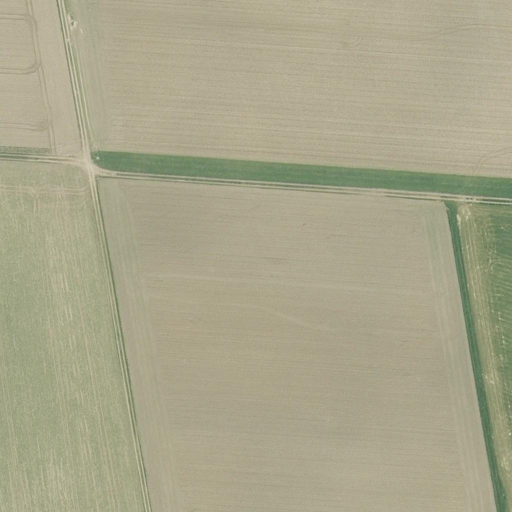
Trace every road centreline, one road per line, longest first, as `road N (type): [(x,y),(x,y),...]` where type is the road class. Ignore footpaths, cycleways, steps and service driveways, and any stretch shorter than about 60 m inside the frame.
road 1 (track): [(148,511),(61,0)]
road 2 (track): [(91,172),(511,202)]
road 3 (track): [(447,197),(500,511)]
